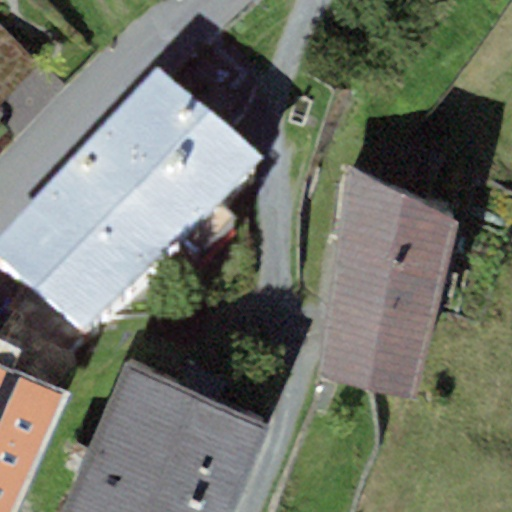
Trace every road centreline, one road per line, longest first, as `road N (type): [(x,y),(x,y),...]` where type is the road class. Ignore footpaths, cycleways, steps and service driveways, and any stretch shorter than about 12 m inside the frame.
road 1 (residential): [(243,511),(278,424),(284,320),(274,96),(310,0)]
road 2 (residential): [(0,210),(201,0)]
